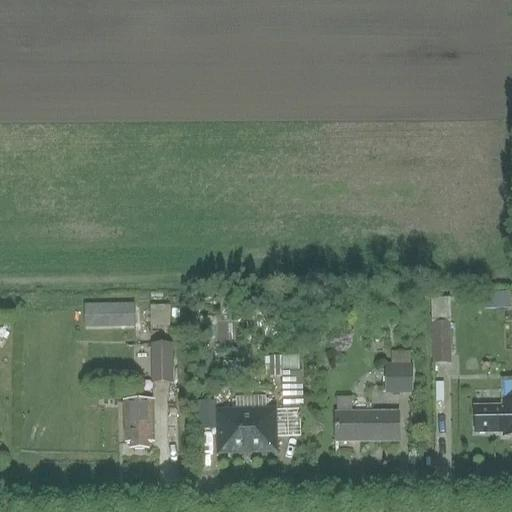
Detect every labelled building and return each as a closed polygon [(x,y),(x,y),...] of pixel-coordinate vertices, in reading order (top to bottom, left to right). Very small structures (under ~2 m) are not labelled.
[(433,324),(435,364),(452,364),(450,323),(433,324)] [(153,384),(174,384),(174,345),(153,345),(153,384)] [(413,365),(386,365),(386,394),(413,394),(413,365)] [(299,379),(279,380),(280,418),(300,417),(299,379)] [(148,444),(155,444),(153,401),(124,402),(125,445),(130,445),(130,450),(148,450),(148,444)] [(504,434),(504,438),(511,437),(511,403),(503,403),(503,407),(475,408),(476,434),(504,434)] [(197,405),(198,429),(215,429),(215,405),(197,405)] [(219,454),(276,453),(275,411),(218,413),(219,454)] [(338,442),(400,441),(400,413),(338,414),(338,442)]
